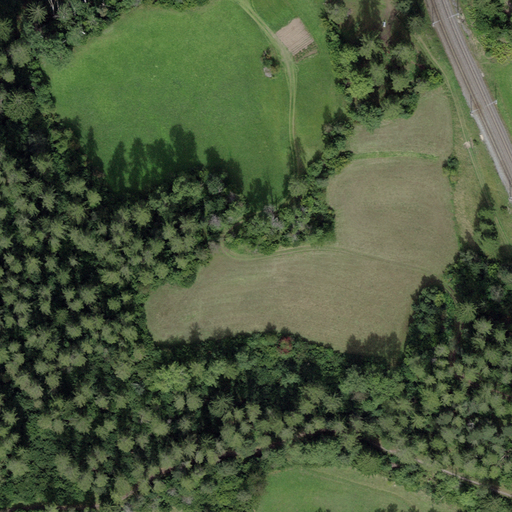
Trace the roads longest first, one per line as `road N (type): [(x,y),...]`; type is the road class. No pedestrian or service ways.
road 1 (track): [(284,90),(292,195),(232,228),(225,251),(248,259),(335,252),(441,282),(455,301),(458,373),(511,399)]
road 2 (track): [(344,6),(400,17),(429,53),(451,88),(511,249)]
